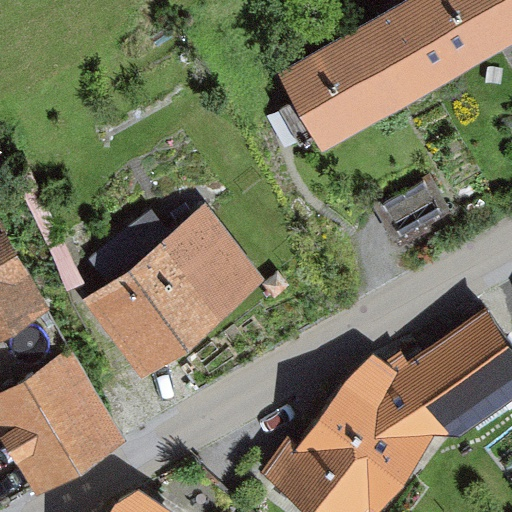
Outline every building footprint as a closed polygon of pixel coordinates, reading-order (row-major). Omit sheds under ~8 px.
[(511,0),(397,0),(276,64),(318,143),(511,40),(511,0)] [(173,231),(154,205),(96,249),(112,270),(83,292),(142,368),(255,281),(200,210),(173,231)] [(0,454),(19,486),(113,431),(0,237),(0,454)] [(458,296),(413,321),(426,344),(471,318),(458,296)] [(364,511),(511,368),(511,356),(473,317),(399,389),(370,359),(257,468),(299,511),(364,511)]
